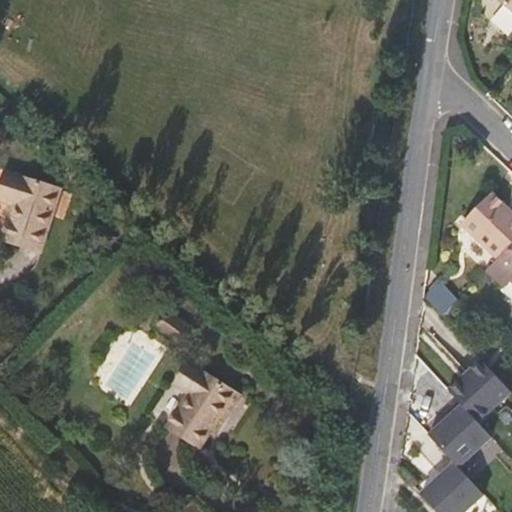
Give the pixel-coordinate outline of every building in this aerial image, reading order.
[(511,0),(501,0),(511,9),(511,0)] [(43,254),(58,190),(5,177),(0,197),(0,204),(13,207),(4,244),(43,254)] [(459,219),(495,254),(485,265),(502,282),(509,275),(511,277),(511,211),(488,188),(459,219)] [(438,313),(455,296),(438,279),(421,296),(438,313)] [(477,420),(508,390),(479,358),(447,388),(460,402),(477,420)] [(204,451),(237,395),(190,368),(176,391),(189,399),(170,431),(204,451)] [(477,420),(460,402),(448,414),(452,418),(431,437),(454,461),(461,468),(494,438),(477,420)] [(461,468),(454,461),(421,492),(439,511),(462,511),(484,492),(461,468)]
